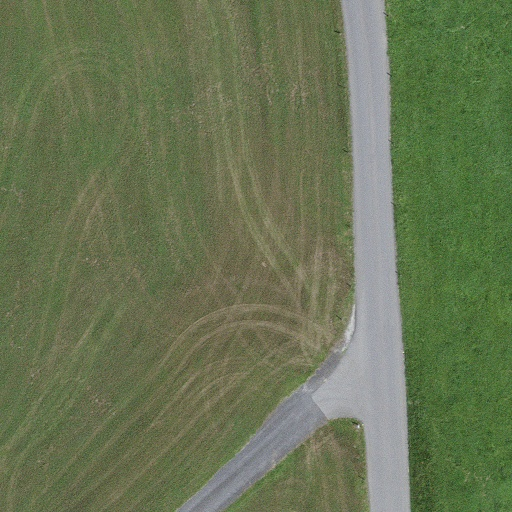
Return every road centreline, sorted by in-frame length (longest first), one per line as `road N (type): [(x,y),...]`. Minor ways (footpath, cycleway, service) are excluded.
road 1 (unclassified): [(393,511),(358,0)]
road 2 (track): [(386,370),(345,389),(205,511)]
